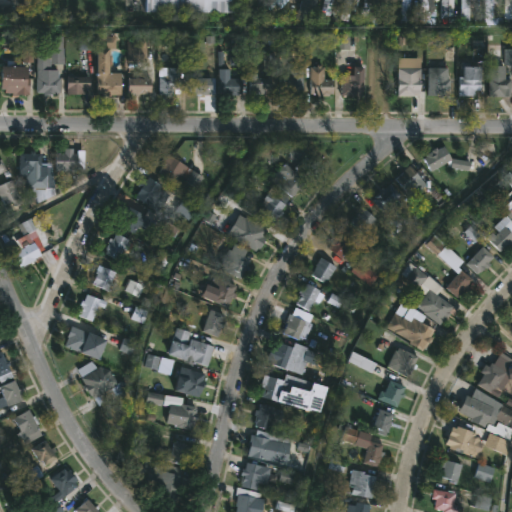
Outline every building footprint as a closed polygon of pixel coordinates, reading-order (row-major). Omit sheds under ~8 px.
[(202,10),(202,15),(195,15),(195,10),(148,10),(148,0),(236,0),(237,11),(202,10)] [(289,0),(281,8),(277,4),(260,22),(254,16),(268,0),(289,0)] [(318,0),(315,13),(309,12),(307,21),(298,19),(303,0),(318,0)] [(340,0),(340,4),(332,2),(327,25),(318,23),(323,0),(340,0)] [(359,0),(357,10),(353,9),(350,21),(341,19),(345,0),(359,0)] [(381,0),(371,0),(370,22),(379,23),(381,0)] [(410,0),(400,0),(401,23),(410,23),(410,0)] [(434,0),(434,9),(435,9),(435,18),(428,18),(428,23),(419,23),(419,3),(418,3),(418,0),(434,0)] [(454,0),(454,17),(441,17),(441,0),(454,0)] [(471,0),(471,20),(462,20),(462,0),(471,0)] [(494,1),(494,16),(505,16),(505,24),(485,24),(485,0),(505,0),(505,1),(494,1)] [(53,64),(53,68),(59,68),(59,77),(62,77),(62,92),(59,92),(59,94),(44,95),(44,92),(37,92),(37,77),(34,77),(34,71),(38,71),(38,54),(51,54),(51,35),(65,35),(65,63),(53,64)] [(117,48),(112,48),(112,72),(124,72),(124,94),(103,95),(103,93),(98,93),(98,74),(100,75),(100,48),(96,48),(96,35),(117,37),(117,48)] [(482,35),(482,40),(486,40),(485,62),(473,62),(473,40),(475,40),(475,35),(482,35)] [(355,36),(338,36),(338,50),(355,50),(355,36)] [(128,61),(127,40),(145,40),(146,61),(128,61)] [(323,64),(323,66),(326,66),(326,79),(335,79),(335,93),(331,93),(331,96),(324,96),(324,93),(311,93),(311,66),(323,64)] [(29,66),(29,77),(31,77),(30,94),(21,94),(21,96),(13,96),(13,93),(6,92),(6,89),(1,88),(2,65),(29,66)] [(182,88),(177,88),(176,93),(160,93),(160,66),(182,67),(182,88)] [(365,93),(365,94),(359,94),(359,95),(341,95),(341,79),(342,79),(342,74),(347,74),(347,66),(366,67),(365,93)] [(484,66),(484,78),(488,78),(488,90),(476,90),(476,95),(461,95),(461,76),(464,76),(464,66),(484,66)] [(508,66),(508,80),(511,80),(511,96),(491,96),(492,66),(508,66)] [(450,67),(449,78),(452,78),(452,90),(446,90),(446,95),(430,95),(431,67),(450,67)] [(411,95),(400,95),(400,68),(423,68),(423,93),(417,93),(417,95),(411,95)] [(281,94),(279,94),(279,79),(283,79),(283,74),(289,74),(289,69),(302,69),(302,94),(281,94)] [(259,73),(259,77),(276,77),(276,84),(273,84),(273,89),(267,89),(267,94),(252,94),(252,73),(259,73)] [(92,77),(92,88),(86,88),(85,95),(69,94),(69,76),(92,77)] [(148,94),(129,93),(129,78),(152,78),(152,92),(148,92),(148,94)] [(210,92),(210,97),(203,97),(203,92),(190,92),(190,78),(214,78),(214,92),(210,92)] [(243,79),(242,81),(249,81),(249,93),(238,93),(238,96),(227,96),(227,92),(219,92),(219,79),(243,79)] [(307,141),(307,146),(309,146),(309,159),(315,164),(305,176),(304,175),(302,177),(307,181),(293,197),(272,180),(286,163),(296,171),(297,169),(296,168),(303,160),(292,160),(292,146),(294,146),(294,141),(307,141)] [(446,145),(454,159),(433,171),(425,157),(434,151),(433,150),(438,147),(440,149),(446,145)] [(74,148),(74,153),(78,153),(78,150),(86,150),(86,168),(71,168),(71,171),(56,171),(56,153),(65,153),(65,148),(74,148)] [(36,151),(36,153),(43,153),(42,163),(53,162),(56,193),(30,207),(26,200),(34,196),(32,189),(28,189),(28,170),(20,171),(21,153),(31,153),(31,151),(36,151)] [(196,172),(205,177),(198,188),(186,181),(187,178),(180,174),(175,182),(160,172),(170,155),(196,172)] [(427,184),(420,190),(418,188),(411,195),(408,191),(406,192),(396,179),(411,165),(427,184)] [(150,176),(164,186),(162,188),(171,194),(174,190),(198,207),(189,219),(175,210),(180,203),(170,196),(159,213),(136,197),(143,187),(142,186),(144,182),(146,183),(150,176)] [(0,185),(13,179),(26,204),(17,209),(13,201),(6,205),(2,196),(0,197),(0,185)] [(392,183),(402,196),(398,199),(402,204),(403,211),(398,216),(390,206),(383,211),(373,199),(382,191),(381,190),(384,187),(386,189),(392,183)] [(278,190),(291,198),(273,223),(261,215),(266,207),(263,205),(269,192),(275,195),(278,190)] [(511,218),(502,208),(510,201),(511,203),(511,218)] [(152,222),(148,230),(140,225),(135,233),(119,223),(129,206),(145,215),(144,216),(152,222)] [(378,218),(365,233),(352,222),(365,207),(378,218)] [(265,243),(261,249),(257,247),(255,251),(234,237),(247,217),(269,231),(265,237),(268,239),(265,243)] [(511,240),(511,241),(511,242),(511,244),(510,247),(508,245),(501,252),(488,237),(493,232),(496,234),(511,220),(511,240)] [(345,228),(360,240),(349,255),(347,253),(343,258),(329,247),(336,239),(334,238),(339,231),(341,233),(345,228)] [(121,230),(130,235),(129,238),(130,239),(129,241),(132,243),(128,251),(125,250),(120,260),(106,253),(108,250),(107,249),(111,238),(114,239),(118,233),(119,234),(121,230)] [(435,232),(465,261),(457,272),(439,254),(438,256),(426,245),(434,236),(432,235),(435,232)] [(30,262),(21,265),(14,253),(34,242),(41,254),(30,262)] [(249,249),(245,257),(251,260),(248,265),(250,266),(248,270),(246,270),(242,279),(220,268),(229,249),(232,250),(235,243),(249,249)] [(485,265),(476,274),(466,264),(482,247),(492,257),(485,265)] [(376,256),(368,266),(380,275),(372,287),(360,278),(358,281),(349,274),(360,259),(361,260),(369,251),(376,256)] [(337,266),(328,283),(312,274),(322,257),(337,266)] [(409,263),(442,287),(436,295),(452,307),(448,313),(449,314),(447,318),(445,316),(438,325),(416,306),(424,296),(416,289),(418,288),(400,274),(409,263)] [(117,272),(109,291),(92,284),(99,265),(117,272)] [(469,291),(465,296),(462,294),(459,298),(447,288),(462,269),(475,279),(471,284),(473,286),(469,291)] [(236,296),(235,298),(233,297),(229,307),(215,301),(219,290),(210,286),(215,275),(238,285),(234,292),(237,293),(236,296)] [(139,297),(142,287),(129,283),(126,292),(139,297)] [(309,284),(321,290),(323,286),(345,299),(340,307),(324,298),(320,304),(315,301),(310,311),(298,304),(300,301),(297,299),(301,293),(300,293),(303,288),(305,290),(309,284)] [(102,300),(94,322),(79,316),(82,305),(81,304),(82,300),(84,301),(88,294),(102,300)] [(428,340),(421,351),(386,328),(401,302),(425,316),(420,323),(433,331),(428,340)] [(211,309),(226,315),(224,321),(226,322),(219,337),(203,332),(207,319),(206,319),(208,312),(210,313),(211,309)] [(304,320),(313,324),(307,339),(301,336),(300,339),(285,333),(289,320),(293,322),(295,316),(304,320)] [(108,342),(101,359),(66,346),(74,326),(108,340),(108,342)] [(189,338),(188,344),(190,344),(192,338),(215,346),(209,367),(195,362),(194,364),(186,362),(186,361),(168,355),(178,327),(192,332),(189,338)] [(120,351),(131,356),(135,344),(124,340),(120,351)] [(278,341),(294,347),(296,343),(309,347),(308,349),(320,353),(316,364),(308,362),(304,375),(272,364),(276,354),(273,353),(277,341),(278,341)] [(398,348),(417,357),(414,365),(416,366),(414,370),(412,369),(408,377),(386,366),(389,361),(384,359),(388,349),(393,352),(394,350),(396,351),(398,348)] [(0,352),(2,352),(7,362),(9,361),(11,365),(9,366),(14,377),(1,383),(0,380),(0,352)] [(511,358),(511,364),(507,372),(508,372),(494,394),(479,384),(486,374),(482,372),(487,364),(491,366),(493,362),(495,363),(503,352),(511,358)] [(93,361),(97,368),(101,366),(112,370),(119,383),(121,381),(127,383),(126,388),(122,387),(123,390),(127,391),(125,396),(120,395),(101,405),(97,397),(92,398),(88,388),(86,389),(83,385),(85,384),(78,368),(93,361)] [(205,375),(203,381),(205,381),(200,396),(175,391),(182,367),(206,373),(205,375)] [(287,373),(315,382),(315,384),(327,387),(320,412),(308,409),(307,410),(259,396),(266,374),(285,380),(287,373)] [(0,386),(15,379),(19,387),(21,387),(24,393),(21,394),(25,400),(10,407),(0,386)] [(406,392),(404,397),(402,396),(398,406),(379,398),(382,391),(387,393),(392,381),(406,386),(404,391),(406,392)] [(477,388),(511,408),(511,418),(510,422),(499,417),(494,426),(504,431),(502,436),(488,429),(490,425),(489,424),(487,428),(459,414),(468,395),(472,397),(477,388)] [(199,420),(197,421),(195,431),(168,423),(172,406),(164,405),(166,395),(184,398),(184,404),(198,407),(197,414),(200,415),(199,420)] [(285,411),(282,422),(273,419),(270,429),(254,425),(257,415),(256,414),(257,410),(260,411),(262,404),(285,411)] [(394,425),(392,425),(388,436),(374,431),(381,409),(395,414),(393,421),(395,422),(394,425)] [(30,410),(34,418),(36,416),(40,424),(38,425),(44,436),(28,445),(15,419),(30,410)] [(459,426),(476,433),(473,438),(486,444),(482,454),(470,449),(468,454),(451,448),(452,446),(448,444),(455,427),(458,428),(459,426)] [(279,436),(292,439),(291,445),(283,443),(279,462),(250,456),(252,435),(257,436),(258,429),(279,436)] [(190,442),(187,452),(190,453),(186,467),(165,462),(167,453),(171,454),(174,441),(177,442),(179,433),(191,435),(190,442)] [(52,448),(55,447),(58,452),(55,454),(59,460),(46,467),(42,461),(41,462),(32,449),(47,440),(52,448)] [(383,456),(382,458),(380,458),(379,464),(377,463),(376,467),(363,464),(368,441),(382,444),(380,452),(383,453),(383,456)] [(458,483),(442,477),(445,468),(441,467),(443,459),(464,465),(458,483)] [(240,488),(266,492),(270,468),(244,464),(240,488)] [(184,470),(175,496),(147,486),(153,468),(167,473),(170,465),(184,470)] [(66,469),(72,477),(74,476),(79,485),(59,502),(66,511),(64,511),(51,511),(45,504),(61,491),(52,479),(66,469)] [(377,483),(376,487),(375,487),(372,499),(352,495),(353,487),(349,486),(353,469),(366,472),(366,474),(377,476),(375,483),(377,483)] [(483,479),(491,480),(492,470),(484,469),(483,479)] [(261,508),(260,511),(236,511),(239,496),(237,495),(238,487),(263,494),(261,508)] [(435,489),(458,494),(455,504),(465,506),(463,511),(444,511),(445,511),(435,509),(436,504),(435,504),(437,500),(433,499),(435,489)] [(491,499),(478,497),(476,509),(489,510),(491,499)] [(99,511),(77,511),(76,510),(89,499),(99,511)] [(371,505),(370,511),(355,511),(356,509),(354,508),(354,506),(357,507),(357,503),(371,505)]
